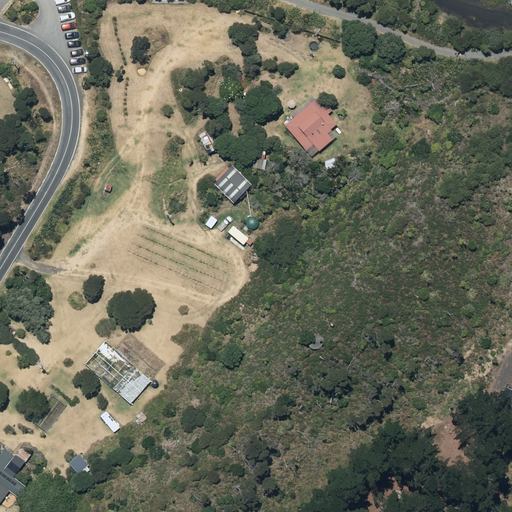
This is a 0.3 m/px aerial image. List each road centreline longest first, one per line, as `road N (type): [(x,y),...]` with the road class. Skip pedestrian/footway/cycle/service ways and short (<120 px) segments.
road 1 (residential): [(0,29),(50,55),(62,72),(72,126),(52,182),(0,270)]
road 2 (track): [(296,0),(437,52),(511,50)]
